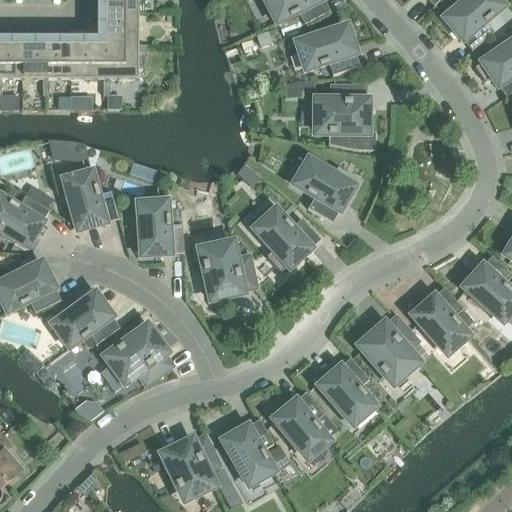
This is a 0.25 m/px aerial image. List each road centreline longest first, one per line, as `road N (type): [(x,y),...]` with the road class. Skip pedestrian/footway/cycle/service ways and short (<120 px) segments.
road 1 (residential): [(371,0),(480,137),(489,172),(479,208),(449,238),(355,287),(274,368),(222,389)]
road 2 (residential): [(71,259),(114,272),(171,309),(222,389)]
road 3 (residential): [(222,389),(140,412),(101,438)]
